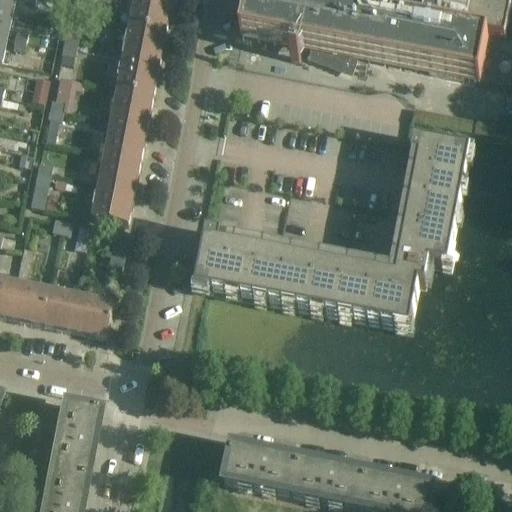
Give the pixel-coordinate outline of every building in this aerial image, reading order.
[(15,0),(0,0),(0,15),(12,18),(15,0)] [(109,0),(108,8),(116,9),(118,0),(109,0)] [(136,0),(131,31),(166,38),(169,24),(168,24),(172,5),(147,0),(136,0)] [(242,39),(242,41),(242,42),(243,41),(243,40),(257,43),(257,44),(258,44),(259,44),(259,43),(273,46),(273,47),(274,48),(275,47),(275,46),(289,49),(289,50),(289,51),(290,50),(291,49),(305,52),(304,53),(305,54),(306,53),(306,52),(311,53),(310,58),(308,65),(309,65),(310,61),(348,76),(351,61),(352,61),(352,62),(352,63),(353,62),(354,61),(359,62),(367,64),(367,65),(368,66),(369,65),(383,67),(383,68),(384,69),(385,68),(385,67),(399,70),(399,71),(399,72),(400,71),(401,71),(415,73),(415,74),(415,75),(416,74),(429,76),(429,78),(476,87),(476,85),(477,85),(478,86),(478,87),(479,86),(479,85),(479,84),(486,47),(486,48),(487,47),(487,46),(486,46),(487,40),(504,43),(511,0),(389,0),(386,20),(391,21),(390,26),(347,17),(349,8),(350,0),(269,0),(268,5),(267,5),(267,4),(266,3),(265,3),(265,4),(251,1),(251,0),(250,0),(249,0),(250,0),(249,0),(249,2),(250,3),(248,14),(243,39),(242,39)] [(12,18),(0,15),(0,41),(7,43),(12,18)] [(131,31),(124,63),(160,70),(166,38),(131,31)] [(18,36),(16,45),(26,47),(28,38),(18,36)] [(65,42),(63,52),(77,55),(79,45),(65,42)] [(16,45),(14,54),(24,56),(26,47),(16,45)] [(63,52),(61,61),(76,64),(77,55),(63,52)] [(124,63),(118,95),(154,102),(160,70),(124,63)] [(118,95),(112,127),(147,134),(154,102),(118,95)] [(52,107),(50,116),(64,119),(66,110),(52,107)] [(50,116),(48,125),(62,128),(64,119),(50,116)] [(460,123),(458,135),(490,141),(493,125),(477,122),(476,126),(460,123)] [(104,135),(102,147),(107,149),(105,159),(141,166),(147,134),(112,127),(110,136),(104,135)] [(206,239),(196,295),(211,298),(410,336),(419,291),(425,293),(429,270),(448,274),(470,158),(414,147),(411,162),(420,164),(397,284),(219,250),(221,242),(206,239)] [(98,169),(95,181),(101,182),(99,191),(135,198),(141,166),(105,159),(103,170),(98,169)] [(39,170),(37,179),(51,181),(53,173),(39,170)] [(50,190),(51,181),(37,179),(36,187),(50,190)] [(34,196),(48,199),(50,190),(36,187),(34,196)] [(129,230),(135,198),(99,191),(93,224),(128,231),(128,229),(129,230)] [(34,196),(32,205),(46,207),(48,199),(34,196)] [(32,205),(31,212),(45,215),(46,207),(32,205)] [(55,225),(53,239),(62,240),(64,226),(55,225)] [(64,226),(62,240),(71,242),(73,228),(64,226)] [(116,237),(114,246),(127,248),(129,240),(116,237)] [(114,246),(113,254),(125,257),(127,248),(114,246)] [(111,262),(124,265),(125,257),(113,254),(111,262)] [(109,271),(122,274),(124,265),(111,262),(109,271)] [(122,274),(109,271),(107,279),(120,282),(122,274)] [(0,285),(0,322),(10,325),(18,289),(0,285)] [(18,289),(10,325),(42,332),(50,296),(18,289)] [(50,296),(42,332),(74,338),(82,302),(50,296)] [(91,304),(82,302),(74,338),(106,345),(106,344),(107,344),(115,309),(104,307),(105,302),(92,299),(91,304)] [(62,411),(49,478),(86,486),(92,458),(94,447),(99,418),(62,411)] [(223,489),(291,503),(299,466),(271,460),(260,457),(260,458),(231,452),(223,489)] [(291,503),(333,511),(358,511),(366,480),(338,474),(338,473),(327,471),(327,472),(299,466),(291,503)] [(81,511),(86,486),(49,478),(42,511),(81,511)] [(394,485),(366,480),(358,511),(429,511),(433,494),(405,488),(405,487),(394,485)]
